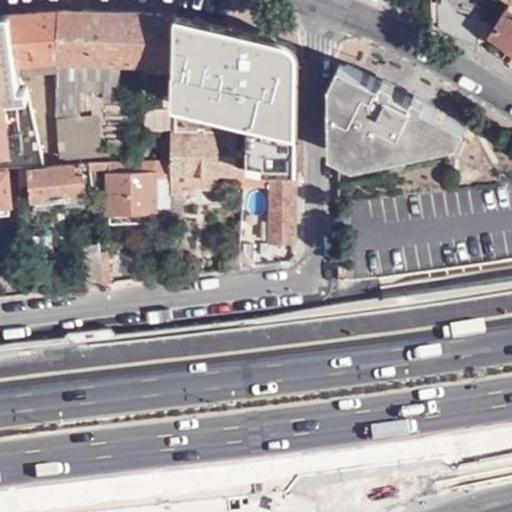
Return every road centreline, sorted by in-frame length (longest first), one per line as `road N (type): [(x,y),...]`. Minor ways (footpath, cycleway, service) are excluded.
road 1 (motorway): [(511,334),(0,402)]
road 2 (motorway): [(0,464),(511,397)]
road 3 (residential): [(324,240),(321,289),(0,326)]
road 4 (residential): [(324,240),(316,5)]
road 5 (primary): [(316,5),(434,49),(511,92)]
